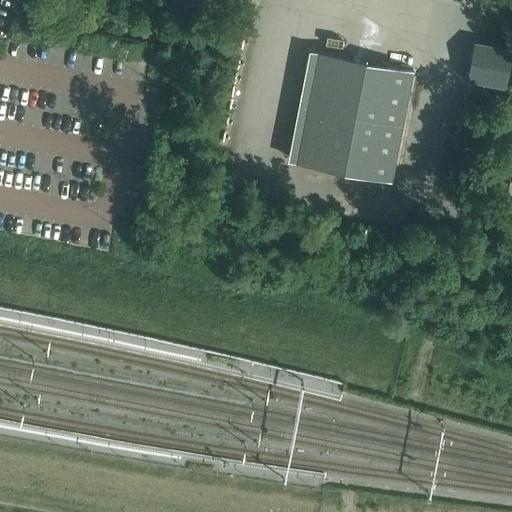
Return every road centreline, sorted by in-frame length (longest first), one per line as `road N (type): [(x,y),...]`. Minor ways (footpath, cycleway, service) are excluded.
road 1 (unknown): [(282,0),(254,103),(258,139),(272,159),(298,174),(511,216)]
road 2 (unknown): [(415,197),(456,0)]
